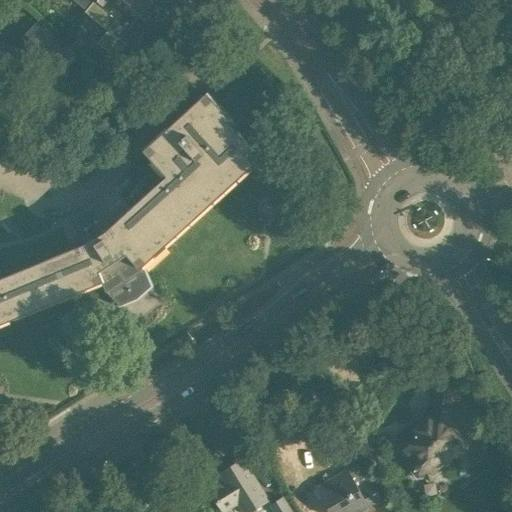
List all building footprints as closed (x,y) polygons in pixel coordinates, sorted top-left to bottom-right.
[(95,0),(117,17),(107,30),(119,40),(127,30),(124,28),(140,8),(143,11),(152,0),(151,0),(95,0)] [(13,49),(51,81),(75,52),(37,20),(13,49)] [(0,68),(12,55),(0,45),(5,40),(0,35),(0,68)] [(134,98),(149,80),(136,70),(121,88),(134,98)] [(229,121),(231,119),(207,92),(144,150),(167,176),(107,230),(90,210),(77,217),(88,243),(0,278),(0,324),(102,282),(104,290),(119,306),(137,299),(151,286),(143,267),(262,158),(229,121)] [(431,478),(431,479),(433,480),(433,477),(447,466),(448,466),(448,464),(447,464),(444,460),(453,453),(454,454),(456,452),(460,453),(464,450),(464,445),(467,443),(454,426),(469,414),(454,395),(454,387),(438,386),(437,409),(430,416),(431,420),(412,435),(409,434),(404,438),(404,442),(403,443),(416,459),(414,464),(422,474),(429,474),(431,478)] [(210,492),(222,511),(238,503),(243,511),(249,511),(268,501),(242,460),(219,474),(224,483),(210,492)] [(318,487),(331,511),(346,511),(349,511),(372,511),(387,504),(373,479),(360,486),(350,470),(318,487)] [(268,505),(272,511),(292,511),(283,496),(268,505)]
